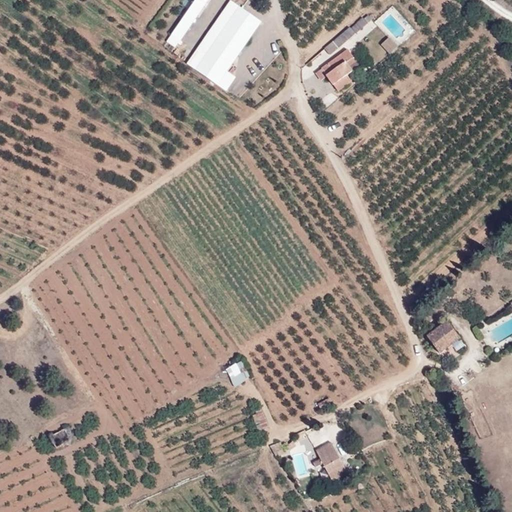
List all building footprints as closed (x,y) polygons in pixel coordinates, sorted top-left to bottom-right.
[(179,48),(209,0),(184,0),(182,3),(190,8),(169,42),(179,48)] [(199,70),(241,8),(233,2),(190,64),(199,70)] [(263,22),(241,8),(199,70),(220,84),(229,72),(263,22)] [(363,18),(351,29),(356,34),(372,19),(369,15),(364,19),(363,18)] [(356,34),(351,29),(350,28),(325,49),(330,56),(356,34)] [(391,54),(398,47),(390,38),(383,45),(391,54)] [(346,62),(353,57),(347,50),(316,73),(321,81),(327,76),(338,91),(350,83),(346,77),(348,75),(353,72),(349,67),(346,62)] [(356,62),(353,57),(346,62),(349,67),(356,62)] [(220,84),(228,90),(237,77),(229,72),(220,84)] [(429,329),(424,332),(440,353),(460,338),(448,322),(432,333),(429,329)] [(243,361),(236,363),(243,379),(250,377),(243,361)] [(262,412),(256,414),(262,429),(268,427),(262,412)] [(327,472),(329,471),(332,470),(333,472),(337,478),(348,472),(331,442),(316,450),(320,459),(316,461),(318,465),(322,463),(327,472)]
